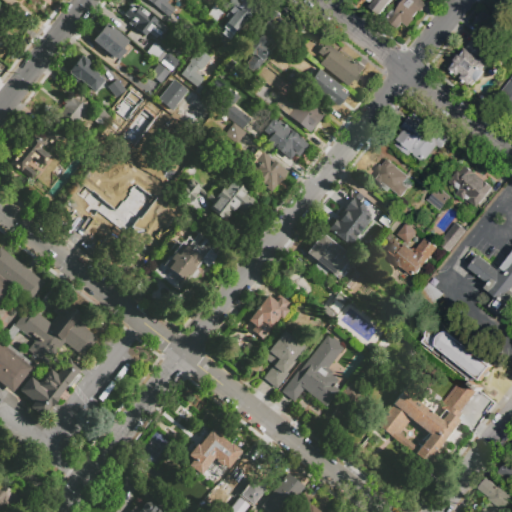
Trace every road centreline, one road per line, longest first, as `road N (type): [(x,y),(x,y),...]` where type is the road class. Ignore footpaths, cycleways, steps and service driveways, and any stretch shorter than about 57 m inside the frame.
road 1 (residential): [(60,511),(461,0)]
road 2 (residential): [(0,210),(377,511)]
road 3 (residential): [(314,0),(511,155)]
road 4 (residential): [(0,109),(84,0)]
road 5 (residential): [(511,413),(433,511)]
